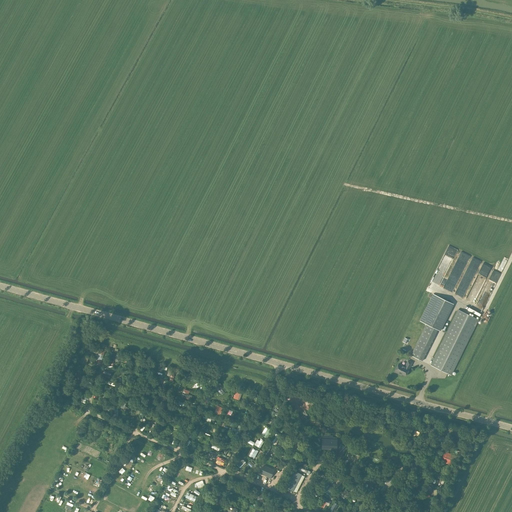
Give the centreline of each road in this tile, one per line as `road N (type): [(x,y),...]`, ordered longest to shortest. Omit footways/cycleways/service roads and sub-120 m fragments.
road 1 (unclassified): [(511,429),(0,288)]
road 2 (track): [(47,394),(297,503)]
road 3 (track): [(403,493),(355,498),(318,464),(270,381)]
